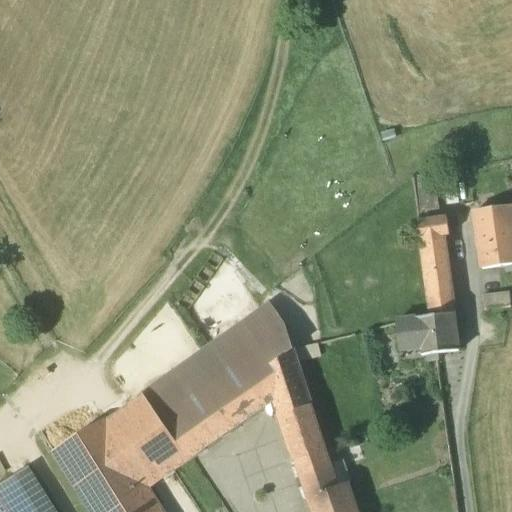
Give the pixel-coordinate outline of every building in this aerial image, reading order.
[(433,177),(411,180),(416,224),(438,221),(433,177)] [(511,223),(510,208),(472,214),(481,271),(511,266),(511,223)] [(438,221),(416,224),(428,318),(452,316),(443,237),(447,237),(445,220),(438,221)] [(268,305),(106,422),(150,490),(274,401),(264,371),(292,350),(283,326),(268,305)] [(428,318),(415,320),(419,351),(420,357),(457,353),(452,316),(428,318)] [(415,320),(394,323),(398,353),(419,351),(415,320)] [(292,350),(264,371),(274,401),(294,461),(325,451),(325,450),(292,350)] [(106,422),(105,420),(52,454),(88,511),(163,511),(150,490),(106,422)] [(337,488),(325,451),(294,461),(310,511),(355,511),(347,485),(337,488)] [(55,511),(29,469),(0,487),(0,511),(55,511)]
